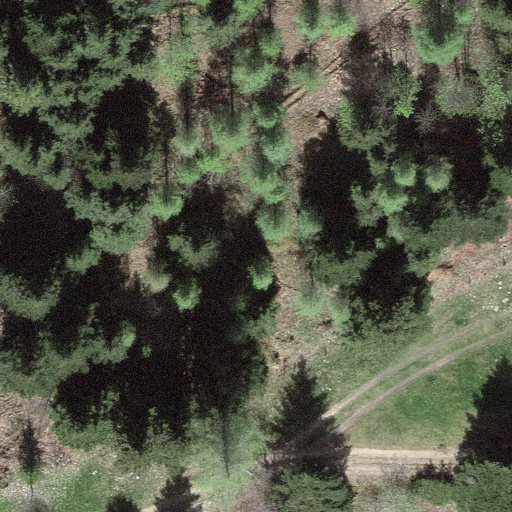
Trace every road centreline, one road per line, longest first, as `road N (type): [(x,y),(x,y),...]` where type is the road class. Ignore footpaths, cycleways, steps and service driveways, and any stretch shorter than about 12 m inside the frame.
road 1 (track): [(284,469),(400,372),(511,321)]
road 2 (track): [(284,469),(446,467),(511,456)]
